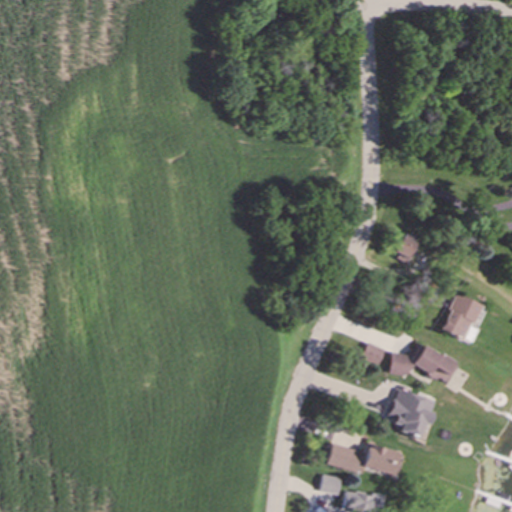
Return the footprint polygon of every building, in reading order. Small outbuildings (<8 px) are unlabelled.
[(413,243),(399,236),(389,256),(402,263),(413,243)] [(461,341),(477,305),(453,294),(436,330),(461,341)] [(375,366),(380,348),(360,343),(355,360),(375,366)] [(387,353),(384,374),(403,377),(409,366),(430,377),(435,378),(443,383),(450,370),(451,362),(436,354),(435,354),(414,343),(406,356),(387,353)] [(430,402),(393,389),(384,416),(390,418),(389,423),(396,426),(394,432),(413,438),(418,424),(422,425),(430,402)] [(323,465),(357,474),(359,468),(388,476),(395,452),(363,443),(361,453),(329,444),(323,465)] [(317,493),(335,494),(337,477),(318,475),(317,493)] [(363,511),(366,511),(369,498),(342,492),(339,507),(363,511)]
